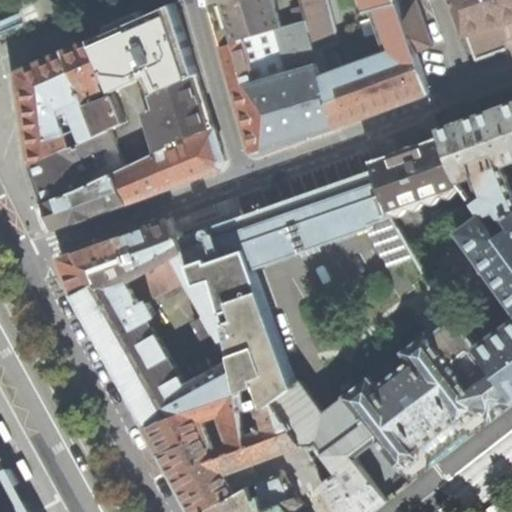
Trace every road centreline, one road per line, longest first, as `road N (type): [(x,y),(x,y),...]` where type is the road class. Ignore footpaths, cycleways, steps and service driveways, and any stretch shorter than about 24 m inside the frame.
road 1 (residential): [(511,76),(241,173),(191,0)]
road 2 (residential): [(0,313),(109,511)]
road 3 (residential): [(0,369),(76,511)]
road 4 (residential): [(511,440),(412,511)]
